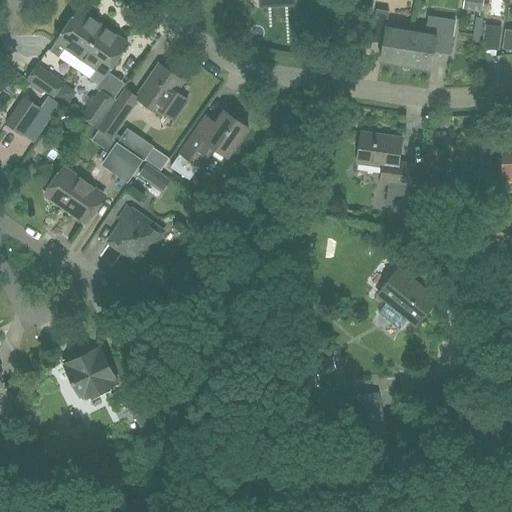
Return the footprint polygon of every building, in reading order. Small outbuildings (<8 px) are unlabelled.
[(482,0),(462,0),(462,9),(482,10),(482,0)] [(405,65),(411,30),(386,26),(389,10),(376,8),(371,41),(383,43),(380,61),(405,65)] [(81,58),(103,26),(78,9),(49,50),(59,57),(66,47),(81,58)] [(411,30),(405,65),(431,69),(434,50),(450,53),(455,19),(428,14),(425,33),(411,30)] [(479,42),(483,18),(476,17),(472,41),(479,42)] [(501,26),(486,24),(482,47),(498,50),(501,26)] [(103,26),(81,58),(96,68),(90,78),(99,85),(127,43),(103,26)] [(63,83),(36,65),(27,78),(54,96),(55,94),(63,83)] [(158,65),(137,96),(136,97),(138,99),(160,114),(162,110),(174,118),(189,95),(178,87),(182,81),(158,65)] [(71,88),(63,83),(55,94),(68,103),(72,97),(71,88)] [(117,130),(138,99),(136,97),(137,96),(126,88),(103,121),(117,130)] [(83,116),(96,125),(114,99),(101,90),(83,116)] [(24,96),(6,123),(22,134),(40,108),(24,96)] [(190,179),(199,166),(213,146),(227,156),(248,127),(224,110),(208,133),(198,126),(180,152),(180,153),(171,166),(190,179)] [(359,147),(357,162),(369,164),(382,166),(379,183),(388,184),(386,201),(391,201),(390,212),(403,213),(407,186),(412,187),(413,184),(416,185),(418,170),(415,169),(415,163),(407,162),(398,161),(400,149),(402,137),(381,134),(361,131),(359,147)] [(499,161),(495,164),(495,172),(499,176),(503,177),(503,181),(511,180),(511,142),(503,142),(503,145),(503,159),(499,161)] [(127,182),(142,161),(118,144),(103,165),(127,182)] [(430,148),(427,167),(435,168),(442,170),(445,151),(430,148)] [(139,173),(149,180),(157,169),(147,162),(139,173)] [(102,194),(65,169),(47,195),(84,220),(102,194)] [(163,231),(128,207),(119,219),(123,222),(109,242),(124,253),(125,252),(141,262),(163,231)] [(498,221),(475,215),(469,241),(511,251),(511,238),(505,236),(496,228),(498,221)] [(410,251),(392,238),(382,251),(400,265),(410,251)] [(398,268),(377,293),(387,301),(378,312),(399,329),(408,318),(416,325),(435,301),(417,286),(418,284),(398,268)] [(314,309),(311,293),(275,298),(277,314),(314,309)] [(99,346),(64,364),(82,400),(117,382),(99,346)] [(337,372),(334,356),(325,357),(324,351),(316,352),(318,360),(296,364),(300,380),(305,379),(305,381),(310,380),(311,387),(322,385),(320,375),(337,372)] [(387,430),(378,392),(326,402),(332,431),(350,427),(361,480),(396,473),(392,451),(404,449),(400,428),(387,430)] [(143,410),(149,421),(158,417),(152,406),(143,410)]
